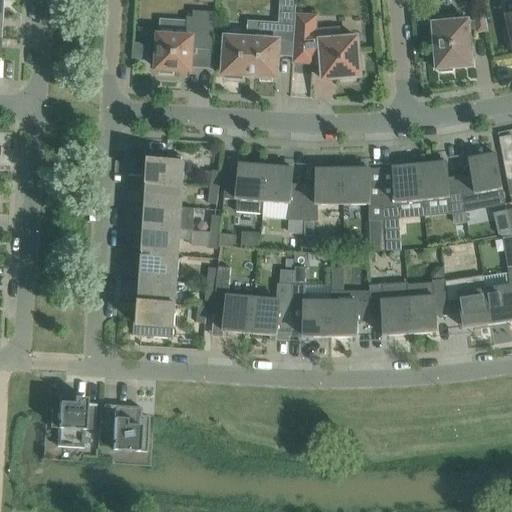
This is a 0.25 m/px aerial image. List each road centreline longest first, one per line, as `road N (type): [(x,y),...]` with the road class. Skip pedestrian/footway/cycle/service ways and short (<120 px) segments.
road 1 (residential): [(101,362),(254,383),(444,380),(511,364)]
road 2 (residential): [(106,109),(329,127),(403,123)]
road 3 (residential): [(39,107),(25,334),(16,354),(0,362)]
road 4 (residential): [(101,362),(90,340),(106,109)]
road 5 (residential): [(390,0),(403,123)]
